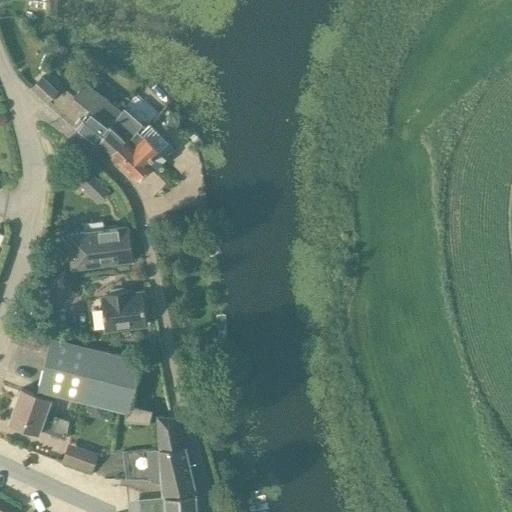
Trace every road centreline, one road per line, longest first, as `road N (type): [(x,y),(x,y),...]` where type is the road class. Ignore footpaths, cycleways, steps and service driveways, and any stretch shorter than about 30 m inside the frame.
road 1 (residential): [(208,511),(138,202),(112,165),(14,86)]
road 2 (residential): [(0,330),(34,191),(14,86)]
